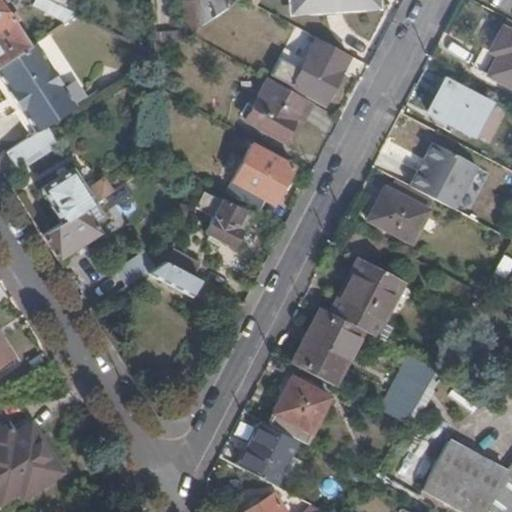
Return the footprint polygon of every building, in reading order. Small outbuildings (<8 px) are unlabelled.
[(63,23),(75,15),(71,13),(44,0),(33,0),(31,6),(48,15),(63,23)] [(44,0),(71,13),(69,0),(44,0)] [(198,27),(223,10),(216,0),(195,0),(196,1),(198,27)] [(216,0),(223,10),(237,0),(216,0)] [(377,0),(290,0),(292,13),(378,6),(377,0)] [(180,38),(187,34),(198,27),(196,1),(178,2),(180,38)] [(0,64),(27,46),(0,3),(0,64)] [(511,22),(506,19),(501,28),(511,33),(511,22)] [(511,33),(501,28),(489,53),(497,57),(487,76),(511,88),(511,33)] [(310,102),(321,107),(349,55),(316,38),(300,70),(279,59),(267,80),(310,102)] [(44,128),(75,107),(33,42),(27,46),(0,64),(0,78),(10,94),(17,89),(26,102),(18,107),(35,133),(44,128)] [(284,143),(297,119),(310,102),(267,80),(245,119),(284,143)] [(487,103),(445,81),(428,112),(471,135),(487,103)] [(55,146),(44,128),(35,133),(5,153),(17,170),(55,146)] [(475,166),(431,143),(422,160),(424,161),(419,172),(416,171),(408,187),(433,200),(452,210),(475,166)] [(224,194),(258,213),(264,200),(270,204),(290,167),(251,145),(224,194)] [(59,224),(108,192),(100,180),(84,190),(70,169),(38,189),(49,206),(48,207),(59,224)] [(427,211),(433,200),(408,187),(396,181),(391,192),(427,211)] [(130,195),(122,182),(108,192),(59,224),(41,236),(57,261),(98,233),(90,220),(130,195)] [(386,190),(369,221),(370,223),(410,244),(427,211),(391,192),(386,190)] [(240,213),(200,192),(191,208),(211,219),(203,233),(231,247),(239,232),(233,228),(240,213)] [(247,216),(240,213),(233,228),(239,232),(247,216)] [(163,263),(189,277),(197,262),(170,248),(163,263)] [(114,272),(125,288),(146,274),(154,269),(143,253),(114,272)] [(330,314),(361,330),(371,336),(400,281),(399,279),(359,258),(330,314)] [(234,318),(242,304),(189,277),(163,263),(146,274),(189,298),(190,296),(234,318)] [(319,308),(290,363),(332,385),(361,330),(330,314),(319,308)] [(0,334),(0,364),(14,356),(0,334)] [(379,410),(405,424),(436,370),(408,355),(379,410)] [(265,425),(304,444),(328,398),(290,379),(265,425)] [(32,490),(60,472),(29,423),(12,433),(7,425),(0,429),(0,503),(17,493),(19,495),(29,489),(32,490)] [(237,466),(272,484),(294,444),(258,425),(248,445),(262,452),(259,458),(244,450),(237,466)] [(485,511),(500,483),(505,474),(506,473),(503,471),(447,442),(421,491),(461,511),(485,511)] [(511,511),(511,488),(500,483),(485,511),(511,511)] [(283,511),(272,494),(243,511),(283,511)]
